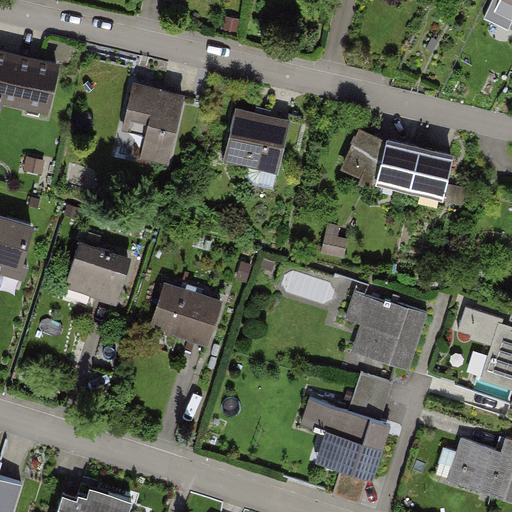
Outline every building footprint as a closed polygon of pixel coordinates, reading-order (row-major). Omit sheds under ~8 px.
[(62,64),(0,50),(0,104),(50,116),(62,64)] [(186,94),(133,82),(122,130),(146,135),(141,157),(170,164),(186,94)] [(291,119),(237,107),(225,160),(279,173),(291,119)] [(384,152),(357,140),(337,181),(355,191),(437,211),(448,166),(384,152)] [(30,222),(0,214),(0,260),(18,266),(30,222)] [(128,253),(78,238),(64,283),(113,299),(128,253)] [(218,296),(161,279),(149,319),(206,337),(218,296)] [(425,325),(351,301),(342,332),(358,337),(350,363),(407,381),(425,325)] [(511,337),(463,321),(454,345),(490,358),(480,388),(509,398),(507,404),(511,405),(511,337)] [(390,394),(358,383),(345,420),(305,407),(295,437),(317,444),(308,470),(370,490),(389,435),(378,431),(390,394)] [(511,511),(511,453),(502,450),(497,463),(456,450),(443,491),(511,511)] [(0,469),(4,459),(0,456),(0,508),(9,511),(13,511),(24,483),(0,474),(0,469)] [(85,495),(63,489),(56,511),(127,511),(133,496),(89,483),(85,495)]
